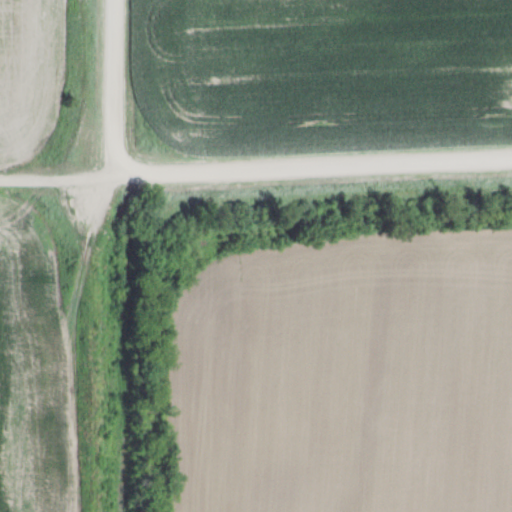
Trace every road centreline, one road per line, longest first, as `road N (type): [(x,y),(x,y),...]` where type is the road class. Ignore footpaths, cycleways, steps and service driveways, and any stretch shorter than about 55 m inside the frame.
road 1 (residential): [(0,178),(511,159)]
road 2 (residential): [(113,174),(114,0)]
